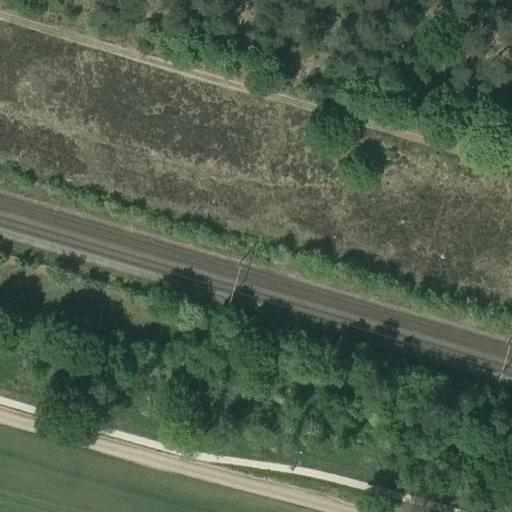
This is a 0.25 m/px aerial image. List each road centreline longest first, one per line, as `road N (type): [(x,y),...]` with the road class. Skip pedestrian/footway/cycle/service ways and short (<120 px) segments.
road 1 (track): [(511,166),(0,15)]
road 2 (track): [(344,511),(0,416)]
